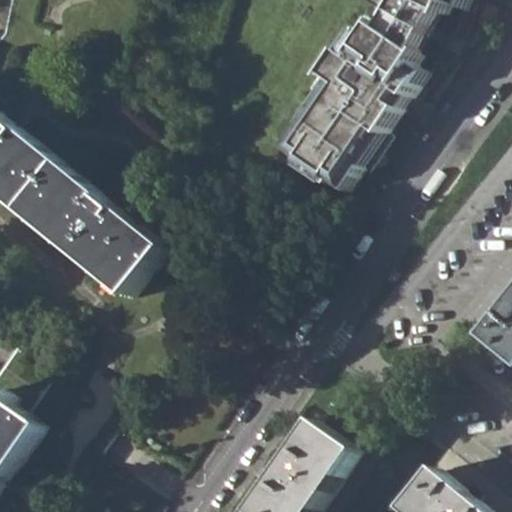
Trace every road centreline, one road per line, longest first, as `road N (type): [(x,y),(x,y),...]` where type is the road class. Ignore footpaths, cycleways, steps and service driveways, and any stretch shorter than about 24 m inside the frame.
road 1 (residential): [(511,70),(320,329)]
road 2 (residential): [(320,329),(196,511)]
road 3 (residential): [(404,394),(511,481)]
